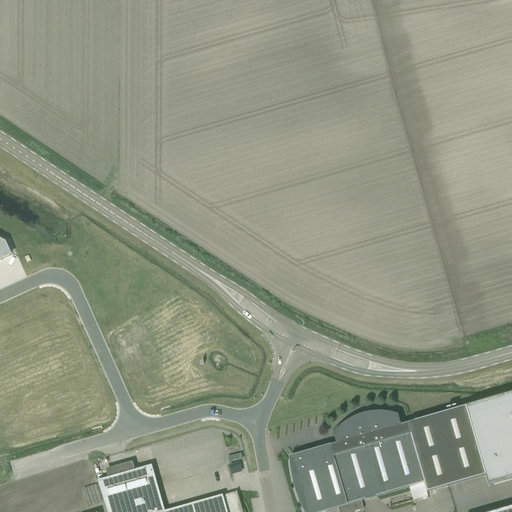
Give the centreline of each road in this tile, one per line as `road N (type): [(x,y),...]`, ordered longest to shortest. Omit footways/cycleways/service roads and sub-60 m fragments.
road 1 (secondary): [(0,140),(224,288)]
road 2 (unclassified): [(0,297),(43,278),(66,280),(135,430)]
road 3 (unclassified): [(135,430),(206,412),(260,423)]
road 4 (unclassified): [(14,466),(135,430)]
road 5 (secondary): [(389,368),(468,366),(511,353)]
